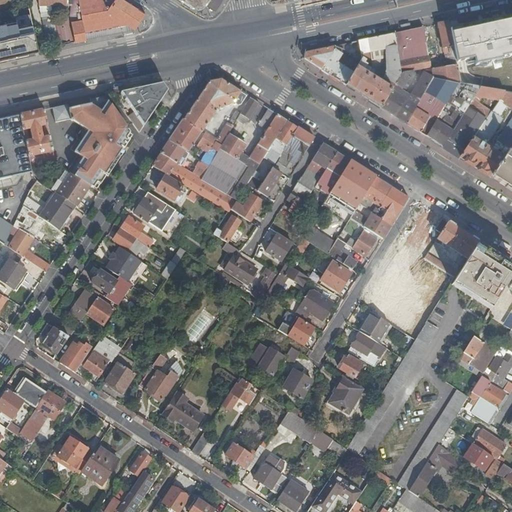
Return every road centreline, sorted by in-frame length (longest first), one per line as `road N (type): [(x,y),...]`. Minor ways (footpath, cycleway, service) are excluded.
road 1 (residential): [(204,57),(14,346)]
road 2 (tertiary): [(511,214),(246,48)]
road 3 (residential): [(14,346),(261,511)]
road 4 (tertiary): [(218,54),(425,186)]
road 5 (primary): [(246,48),(461,0)]
road 6 (primary): [(0,99),(204,57)]
road 7 (primary): [(201,32),(0,79)]
road 8 (residential): [(425,186),(318,356)]
road 9 (primary): [(376,0),(226,27)]
